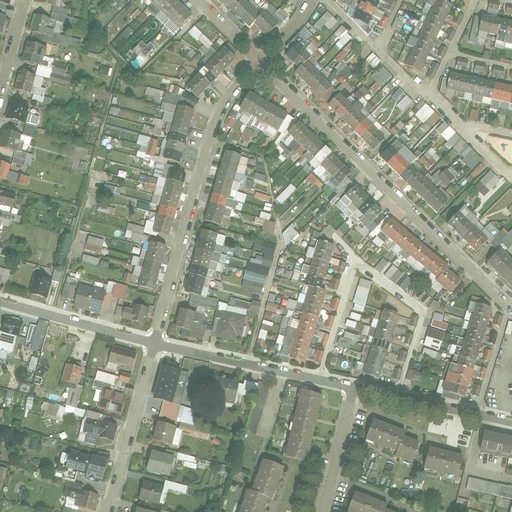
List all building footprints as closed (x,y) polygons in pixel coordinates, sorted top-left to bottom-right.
[(111,0),(121,9),(127,2),(125,0),(111,0)] [(192,13),(178,0),(153,0),(180,25),(192,13)] [(272,22),(249,0),(226,0),(262,33),(272,22)] [(378,0),(360,0),(354,14),(366,25),(369,21),(378,0)] [(452,4),(443,0),(437,0),(406,63),(418,74),(452,4)] [(486,13),(496,16),(500,4),(489,0),(486,13)] [(52,18),(37,12),(31,29),(46,34),(52,18)] [(475,32),(511,40),(511,21),(479,14),(475,32)] [(205,48),(210,43),(194,26),(188,31),(205,48)] [(116,48),(132,31),(127,27),(111,43),(116,48)] [(336,38),(345,32),(342,27),(333,34),(336,38)] [(338,80),(336,79),(311,54),(317,48),(303,34),(291,46),(305,59),(299,65),(326,92),(338,80)] [(335,44),(339,49),(351,39),(346,34),(335,44)] [(152,49),(142,39),(131,51),(141,60),(152,49)] [(36,78),(71,88),(73,79),(57,75),(61,62),(43,57),(46,46),(31,42),(25,60),(38,63),(35,75),(21,71),(17,87),(32,92),(36,78)] [(236,57),(223,45),(184,86),(197,98),(236,57)] [(348,48),(338,54),(343,62),(353,56),(348,48)] [(372,68),(378,62),(371,55),(365,61),(372,68)] [(466,70),(467,59),(456,59),(456,70),(466,70)] [(381,66),(370,77),(375,82),(370,88),(375,93),(391,76),(381,66)] [(511,104),(511,86),(447,72),(443,89),(511,104)] [(159,107),(175,111),(162,158),(178,163),(194,107),(172,101),(175,87),(166,84),(159,107)] [(398,89),(391,96),(395,101),(403,93),(398,89)] [(284,109),(249,91),(242,105),(277,123),(284,109)] [(385,137),(339,92),(328,103),(374,148),(385,137)] [(405,95),(395,105),(402,112),(412,102),(405,95)] [(27,102),(12,98),(6,118),(22,122),(27,102)] [(410,112),(429,129),(440,117),(421,100),(410,112)] [(153,119),(152,126),(161,128),(162,121),(153,119)] [(393,135),(404,126),(400,121),(389,130),(393,135)] [(470,170),(481,159),(443,122),(435,130),(464,158),(461,161),(470,170)] [(348,166),(301,123),(291,134),(338,177),(348,166)] [(21,132),(6,128),(1,146),(16,150),(21,132)] [(424,149),(438,137),(433,131),(419,144),(424,149)] [(138,146),(136,157),(149,160),(147,167),(154,168),(152,177),(160,178),(163,163),(153,162),(157,140),(138,136),(136,146),(138,146)] [(450,200),(391,144),(380,156),(439,212),(450,200)] [(440,158),(430,148),(418,159),(428,169),(440,158)] [(240,155),(224,151),(204,221),(220,226),(240,155)] [(13,162),(0,157),(0,176),(8,179),(13,162)] [(477,175),(484,168),(480,165),(473,172),(477,175)] [(184,175),(168,170),(152,228),(168,233),(184,175)] [(481,199),(499,179),(489,170),(471,190),(481,199)] [(17,184),(28,186),(29,177),(19,175),(17,184)] [(371,223),(383,211),(355,183),(343,195),(371,223)] [(279,207),(295,189),(289,184),(273,202),(279,207)] [(102,191),(119,194),(120,188),(103,185),(102,191)] [(255,193),(254,198),(269,202),(270,197),(255,193)] [(476,249),(488,236),(460,208),(447,220),(476,249)] [(273,233),(274,223),(268,222),(269,215),(260,214),(259,221),(263,221),(262,231),(273,233)] [(466,280),(392,215),(381,227),(454,293),(466,280)] [(343,235),(349,228),(343,223),(337,230),(343,235)] [(140,242),(144,228),(127,224),(123,237),(140,242)] [(288,246),(299,235),(290,225),(279,236),(288,246)] [(218,234),(200,229),(183,291),(201,296),(218,234)] [(511,260),(507,255),(511,249),(511,234),(506,240),(498,232),(491,239),(501,250),(490,262),(511,283),(511,260)] [(101,254),(104,240),(87,236),(84,250),(101,254)] [(255,240),(253,248),(261,251),(263,243),(255,240)] [(304,361),(325,290),(319,289),(332,245),(315,240),(301,287),(305,288),(285,356),(304,361)] [(164,246),(149,242),(136,285),(152,290),(164,246)] [(264,293),(274,245),(264,243),(261,257),(255,256),(255,260),(247,258),(241,288),(264,293)] [(97,265),(99,259),(82,255),(81,261),(97,265)] [(337,268),(339,261),(329,258),(327,266),(337,268)] [(382,258),(374,269),(382,275),(390,265),(382,258)] [(392,265),(383,276),(394,284),(403,274),(392,265)] [(51,276),(35,271),(29,290),(46,295),(51,276)] [(398,287),(404,291),(412,280),(406,276),(398,287)] [(364,306),(372,283),(360,279),(353,303),(364,306)] [(103,280),(100,291),(76,284),(71,305),(98,312),(103,295),(121,299),(124,285),(103,280)] [(201,297),(197,312),(180,308),(175,329),(193,333),(196,320),(208,323),(214,300),(201,297)] [(401,304),(383,298),(362,372),(380,377),(401,304)] [(128,318),(146,322),(150,305),(133,301),(128,318)] [(266,303),(265,311),(275,313),(277,304),(266,303)] [(492,308),(474,303),(448,390),(466,395),(492,308)] [(218,309),(212,331),(239,337),(244,316),(218,309)] [(265,311),(263,319),(270,320),(271,313),(265,311)] [(351,313),(349,318),(358,321),(360,316),(351,313)] [(445,330),(446,324),(441,323),(442,316),(433,314),(430,328),(445,330)] [(4,318),(0,335),(0,336),(18,341),(23,323),(4,318)] [(23,348),(36,351),(44,322),(38,320),(36,326),(29,324),(23,348)] [(345,327),(354,329),(356,323),(346,320),(345,327)] [(255,350),(261,351),(266,332),(270,333),(273,323),(263,321),(255,350)] [(422,346),(438,351),(444,333),(428,328),(422,346)] [(349,349),(349,345),(355,346),(357,335),(344,333),(343,338),(338,338),(336,347),(349,349)] [(137,353),(110,346),(106,361),(134,368),(137,353)] [(436,358),(437,353),(423,349),(421,354),(436,358)] [(487,351),(484,361),(488,363),(492,352),(487,351)] [(34,371),(37,359),(30,357),(27,370),(34,371)] [(83,364),(67,360),(60,384),(77,388),(83,364)] [(183,370),(165,365),(155,397),(173,402),(183,370)] [(39,386),(46,371),(39,369),(33,384),(39,386)] [(94,382),(113,385),(114,375),(96,372),(94,382)] [(117,372),(114,386),(126,388),(128,374),(117,372)] [(239,379),(217,374),(212,397),(234,402),(239,379)] [(257,441),(272,387),(245,379),(241,393),(252,396),(241,437),(257,441)] [(305,452),(321,393),(304,388),(288,448),(305,452)] [(109,389),(104,404),(122,410),(127,394),(109,389)] [(4,403),(10,404),(13,392),(7,390),(4,403)] [(63,422),(66,407),(42,402),(40,410),(45,411),(44,418),(63,422)] [(119,424),(86,415),(81,431),(115,441),(119,424)] [(370,436),(402,447),(401,452),(418,458),(425,439),(408,433),(410,427),(377,415),(370,436)] [(176,425),(159,420),(153,441),(170,446),(176,425)] [(511,438),(484,432),(480,454),(511,461),(511,438)] [(461,477),(467,455),(432,446),(426,468),(461,477)] [(174,455),(147,448),(142,467),(169,474),(174,455)] [(107,462),(69,452),(64,470),(102,480),(107,462)] [(176,459),(181,460),(180,467),(194,469),(196,458),(177,454),(176,459)] [(283,468),(264,461),(252,492),(249,491),(240,511),(262,511),(267,499),(271,500),(283,468)] [(160,483),(140,478),(135,497),(155,503),(160,483)] [(511,511),(511,488),(469,479),(466,490),(511,501),(511,511)] [(164,481),(162,488),(185,494),(187,487),(164,481)] [(101,495),(70,487),(67,501),(98,509),(101,495)] [(347,509),(355,511),(400,511),(388,507),(390,502),(356,488),(347,509)] [(454,510),(464,511),(465,511),(469,501),(457,498),(454,510)]
